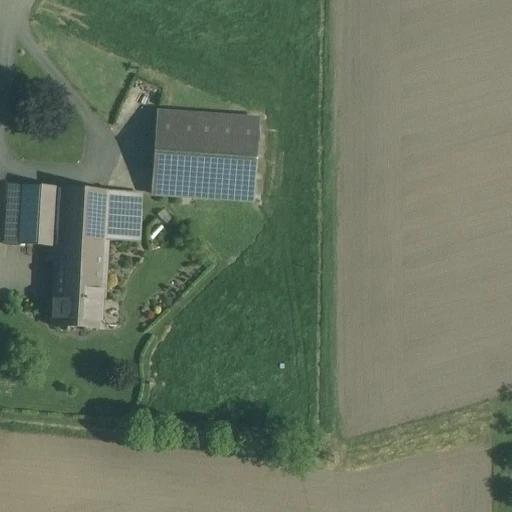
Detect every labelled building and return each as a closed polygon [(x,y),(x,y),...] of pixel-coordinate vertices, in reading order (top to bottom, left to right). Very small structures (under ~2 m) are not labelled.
[(259,120),(158,113),(152,196),(253,203),(259,120)] [(5,243),(57,248),(60,190),(8,187),(5,243)] [(103,303),(106,242),(109,193),(60,190),(57,248),(52,328),(102,330),(102,327),(103,303)] [(142,195),(109,193),(106,242),(139,244),(142,195)] [(122,303),(103,303),(102,327),(121,328),(122,303)]
